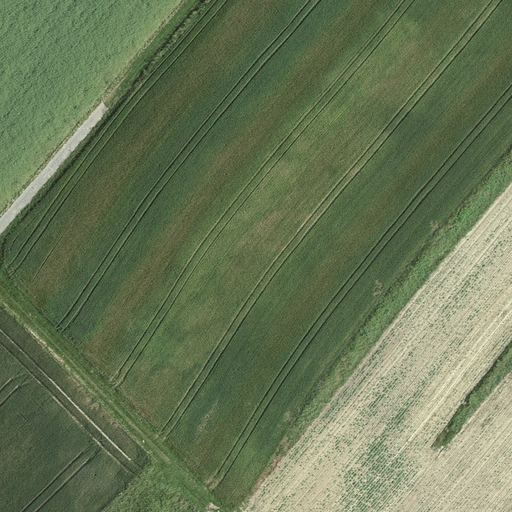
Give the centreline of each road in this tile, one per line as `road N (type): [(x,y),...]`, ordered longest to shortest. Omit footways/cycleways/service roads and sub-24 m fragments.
road 1 (track): [(223,511),(0,282)]
road 2 (track): [(0,226),(198,0)]
